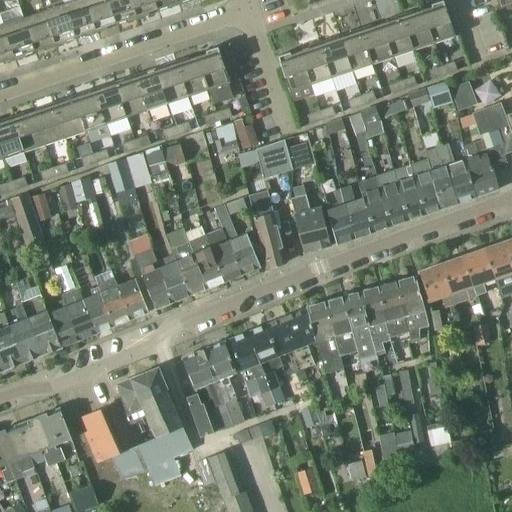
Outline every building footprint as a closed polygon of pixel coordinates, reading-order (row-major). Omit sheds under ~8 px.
[(51,0),(54,8),(44,11),(56,47),(67,43),(67,41),(76,38),(62,0),(51,0)] [(86,37),(97,33),(85,0),(77,0),(73,1),(72,0),(62,0),(76,38),(85,35),(86,37)] [(108,0),(85,0),(97,33),(108,29),(108,27),(117,24),(108,0)] [(138,19),(131,0),(108,0),(117,24),(126,21),(127,23),(138,19)] [(154,0),(131,0),(138,19),(149,15),(149,13),(158,10),(154,0)] [(179,5),(177,0),(154,0),(158,10),(167,7),(168,9),(179,5)] [(511,0),(496,0),(500,9),(511,5),(511,0)] [(432,7),(423,11),(434,44),(455,37),(443,1),(431,5),(432,7)] [(56,47),(44,11),(24,18),(35,52),(44,49),(45,51),(56,47)] [(413,11),(402,15),(414,51),(434,44),(423,11),(414,14),(413,11)] [(393,58),(414,51),(402,15),(390,19),(391,21),(382,24),(393,58)] [(35,52),(24,18),(3,25),(15,61),(27,57),(26,55),(35,52)] [(373,27),(372,25),(361,29),(373,65),(393,58),(382,24),(373,27)] [(3,25),(0,26),(0,63),(3,62),(4,65),(15,61),(3,25)] [(341,38),(352,72),(373,65),(361,29),(349,33),(350,35),(341,38)] [(331,39),(320,43),(332,79),(352,72),(341,38),(332,41),(331,39)] [(308,47),(309,49),(300,52),(311,85),(332,79),(320,43),(308,47)] [(207,54),(198,57),(209,90),(214,105),(233,98),(228,84),(230,83),(218,47),(206,51),(207,54)] [(278,57),(290,93),(311,85),(300,52),(291,55),(290,53),(278,57)] [(188,60),(188,58),(176,61),(188,97),(209,90),(198,57),(188,60)] [(166,68),(157,71),(168,104),(188,97),(176,61),(165,65),(166,68)] [(457,71),(454,62),(441,67),(445,76),(457,71)] [(429,71),(432,80),(445,76),(441,67),(429,71)] [(135,75),(147,111),(168,104),(157,71),(147,74),(147,71),(135,75)] [(125,81),(116,84),(127,118),(147,111),(135,75),(124,79),(125,81)] [(417,86),(413,77),(401,81),(404,90),(417,86)] [(389,86),(392,95),(404,90),(401,81),(389,86)] [(437,99),(450,95),(445,82),(433,87),(437,99)] [(474,88),(480,106),(498,99),(492,82),(474,88)] [(106,85),(94,89),(106,125),(127,118),(116,84),(106,87),(106,85)] [(75,98),(86,132),(106,125),(94,89),(83,93),(84,95),(75,98)] [(424,89),(408,95),(412,108),(429,102),(424,89)] [(373,91),(360,96),(364,105),(376,101),(373,91)] [(348,101),(351,110),(364,105),(360,96),(348,101)] [(65,99),(53,103),(65,139),(86,132),(75,98),(66,101),(65,99)] [(407,110),(404,101),(393,105),(396,114),(407,110)] [(34,112),(45,146),(65,139),(53,103),(42,107),(43,109),(34,112)] [(511,140),(499,104),(472,114),(480,137),(481,137),(483,136),(495,131),(499,144),(501,143),(504,154),(505,155),(511,151),(511,140)] [(382,109),(385,118),(396,114),(393,105),(382,109)] [(335,115),(332,106),(320,111),(323,120),(335,115)] [(375,107),(360,113),(365,126),(380,121),(377,114),(375,107)] [(229,108),(216,112),(220,121),(232,117),(229,108)] [(307,115),(310,124),(323,120),(320,111),(307,115)] [(12,117),(24,152),(45,146),(34,112),(25,115),(24,113),(12,117)] [(204,116),(207,125),(220,121),(216,112),(204,116)] [(360,113),(349,117),(356,137),(365,133),(366,133),(364,128),(364,126),(365,126),(360,113)] [(2,123),(0,123),(0,147),(4,159),(24,152),(12,117),(1,120),(2,123)] [(341,120),(331,123),(325,125),(328,135),(344,130),(341,120)] [(188,122),(176,126),(179,135),(191,131),(188,122)] [(214,141),(218,155),(238,149),(232,125),(215,129),(218,140),(214,141)] [(252,125),(236,130),(242,150),(258,145),(252,125)] [(163,130),(166,139),(179,135),(176,126),(163,130)] [(472,144),(463,147),(467,161),(476,198),(499,191),(499,190),(493,167),(507,163),(505,155),(504,154),(501,143),(499,144),(495,131),(483,136),(481,137),(482,140),(472,144)] [(150,145),(147,136),(135,140),(138,149),(150,145)] [(122,144),(125,153),(138,149),(135,140),(122,144)] [(284,141),(262,147),(255,149),(263,179),(292,171),(284,141)] [(180,145),(163,150),(168,169),(185,164),(180,145)] [(446,147),(438,149),(444,169),(448,168),(457,204),(476,198),(465,162),(452,166),(446,147)] [(109,159),(106,149),(93,154),(96,163),(109,159)] [(425,153),(427,159),(428,158),(434,180),(442,209),(457,204),(448,168),(444,169),(438,149),(425,153)] [(163,150),(146,155),(149,167),(152,175),(168,171),(167,169),(168,169),(163,150)] [(81,158),(84,167),(96,163),(93,154),(81,158)] [(411,165),(410,165),(424,215),(442,209),(434,180),(428,158),(427,159),(411,164),(411,165)] [(133,188),(124,159),(107,164),(116,193),(133,188)] [(65,163),(53,168),(56,177),(68,172),(65,163)] [(394,171),(393,171),(407,221),(424,215),(410,165),(411,165),(411,164),(394,170),(394,171)] [(40,172),(43,181),(56,177),(53,168),(40,172)] [(377,177),(376,177),(381,198),(390,227),(407,221),(393,171),(394,171),(394,170),(377,176),(377,177)] [(377,176),(357,182),(362,199),(363,199),(371,233),(390,227),(381,198),(376,177),(377,177),(377,176)] [(27,186),(24,177),(12,181),(15,190),(27,186)] [(89,178),(76,182),(79,195),(92,191),(89,178)] [(0,185),(0,188),(2,195),(15,190),(12,181),(0,185)] [(76,209),(71,189),(70,185),(58,188),(64,212),(76,209)] [(350,187),(341,190),(354,239),(371,233),(363,199),(362,199),(354,202),(350,187)] [(339,207),(328,211),(337,245),(354,239),(341,190),(335,192),(337,201),(339,207)] [(253,219),(267,270),(287,263),(274,213),(268,191),(249,196),(255,219),(253,219)] [(38,222),(51,218),(44,193),(31,197),(38,222)] [(17,197),(9,200),(15,218),(25,247),(44,241),(28,194),(17,197)] [(306,196),(290,200),(294,215),(294,216),(304,254),(331,247),(321,209),(310,211),(306,196)] [(0,203),(0,222),(15,218),(9,200),(0,203)] [(218,207),(214,208),(222,227),(223,229),(241,276),(248,273),(250,274),(256,272),(257,269),(259,268),(252,249),(256,248),(251,228),(246,229),(245,235),(237,239),(228,216),(224,205),(218,207)] [(201,227),(185,233),(189,243),(188,243),(206,289),(224,283),(208,244),(206,236),(205,236),(201,227)] [(223,229),(206,236),(208,244),(224,283),(241,276),(223,229)] [(168,242),(151,249),(172,303),(189,296),(171,249),(170,250),(168,242)] [(511,290),(511,258),(506,242),(486,249),(496,278),(504,275),(509,292),(511,290)] [(171,249),(189,296),(206,289),(188,243),(171,249)] [(151,249),(134,256),(137,264),(142,277),(141,277),(154,310),(172,303),(151,249)] [(482,283),(496,278),(486,249),(464,257),(478,296),(486,293),(484,289),(482,283)] [(442,265),(456,305),(478,296),(464,257),(442,265)] [(420,272),(430,301),(441,297),(445,309),(456,305),(442,265),(420,272)] [(418,330),(429,327),(424,311),(425,310),(416,275),(396,281),(408,319),(406,320),(410,332),(408,333),(411,344),(421,341),(418,330)] [(110,290),(100,294),(113,327),(129,320),(117,287),(118,287),(116,283),(115,281),(115,279),(107,282),(110,290)] [(118,287),(117,287),(129,320),(147,313),(135,280),(128,283),(122,285),(118,287)] [(396,281),(378,287),(392,337),(408,333),(410,332),(406,320),(408,319),(396,281)] [(378,287),(361,292),(378,356),(385,354),(382,343),(390,341),(389,338),(392,337),(378,287)] [(87,299),(83,301),(96,334),(113,327),(100,294),(98,290),(97,288),(91,290),(93,296),(87,299)] [(376,357),(378,356),(361,292),(344,297),(359,352),(358,352),(360,359),(376,355),(376,357)] [(70,306),(66,308),(78,341),(96,334),(83,301),(83,299),(82,297),(81,294),(74,297),(76,303),(70,306)] [(41,295),(22,302),(23,306),(25,313),(42,355),(60,348),(47,315),(48,314),(41,295)] [(359,352),(344,297),(325,303),(334,336),(339,357),(358,352),(359,352)] [(48,314),(47,315),(60,348),(78,341),(66,308),(63,301),(57,303),(60,310),(48,314)] [(325,303),(307,309),(307,310),(317,342),(325,375),(342,370),(339,357),(334,336),(325,303)] [(472,308),(475,318),(483,315),(480,305),(472,308)] [(23,306),(4,313),(23,363),(42,355),(25,313),(23,306)] [(317,342),(307,310),(286,318),(305,368),(303,369),(315,366),(307,345),(317,342)] [(430,312),(434,331),(442,330),(439,311),(430,312)] [(4,313),(0,314),(0,358),(5,370),(23,363),(4,313)] [(305,368),(286,318),(267,326),(279,357),(289,354),(295,372),(303,369),(305,368)] [(491,343),(487,324),(473,327),(477,346),(491,343)] [(279,357),(267,326),(249,333),(271,391),(280,388),(269,360),(279,357)] [(252,368),(262,394),(271,391),(249,333),(230,340),(242,371),(252,368)] [(445,347),(443,336),(433,338),(435,349),(445,347)] [(237,374),(224,342),(204,350),(225,404),(224,404),(233,426),(244,422),(236,400),(237,399),(229,377),(237,374)] [(183,358),(196,390),(206,386),(214,408),(224,404),(225,404),(204,350),(183,358)] [(427,380),(430,396),(441,394),(435,363),(427,365),(429,379),(427,380)] [(118,385),(124,399),(121,400),(157,484),(180,474),(174,459),(194,450),(157,369),(118,385)] [(399,372),(405,405),(413,404),(407,371),(399,372)] [(386,396),(394,394),(391,376),(382,377),(386,396)] [(198,394),(186,398),(200,438),(214,433),(204,404),(201,405),(198,394)] [(112,457),(123,481),(148,470),(154,485),(157,484),(121,400),(78,419),(98,464),(112,457)] [(313,407),(302,410),(307,428),(318,424),(313,407)] [(59,408),(38,417),(56,463),(57,463),(60,473),(68,470),(64,460),(60,449),(57,450),(55,446),(72,439),(59,408)] [(419,414),(410,416),(415,444),(424,442),(419,414)] [(56,463),(38,417),(17,425),(30,455),(46,449),(48,454),(44,455),(48,466),(56,463)] [(17,425),(0,432),(0,442),(15,480),(23,476),(19,466),(15,467),(13,462),(30,455),(17,425)] [(447,427),(446,427),(427,431),(430,447),(433,446),(436,463),(453,459),(450,443),(447,427)] [(232,435),(236,447),(252,441),(248,430),(232,435)] [(399,453),(403,470),(420,466),(417,450),(414,450),(410,432),(394,435),(398,453),(399,453)] [(492,437),(473,441),(475,453),(495,448),(492,437)] [(451,443),(454,458),(467,455),(464,441),(451,443)] [(2,473),(6,483),(15,480),(0,442),(0,468),(4,467),(6,471),(2,473)] [(417,450),(420,466),(436,463),(433,446),(430,447),(417,450)] [(385,474),(387,473),(387,472),(383,456),(382,457),(381,450),(364,453),(366,466),(368,465),(371,477),(381,474),(385,473),(385,474)] [(227,451),(207,459),(216,482),(226,511),(252,511),(246,492),(240,494),(238,490),(241,489),(227,451)] [(383,456),(387,472),(387,473),(403,470),(399,453),(398,453),(383,456)] [(195,463),(204,486),(216,482),(207,459),(195,463)] [(369,477),(371,477),(368,465),(366,466),(363,466),(362,461),(348,465),(352,482),(369,477)] [(309,468),(296,474),(305,494),(318,487),(309,468)] [(371,477),(369,477),(372,491),(381,489),(381,487),(388,486),(385,474),(385,473),(381,474),(371,477)] [(3,511),(24,511),(19,502),(3,511)] [(51,511),(50,511),(47,502),(36,506),(37,511),(51,511)]
